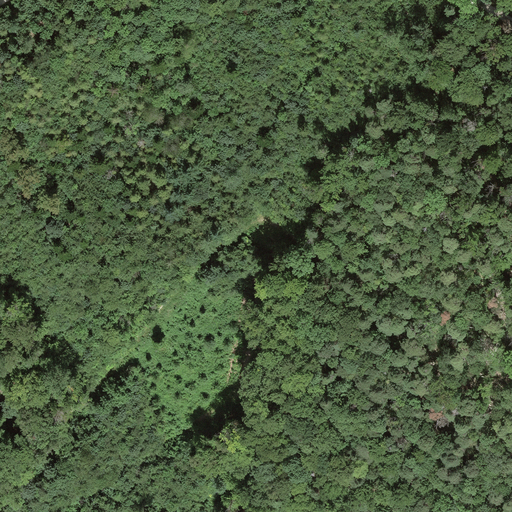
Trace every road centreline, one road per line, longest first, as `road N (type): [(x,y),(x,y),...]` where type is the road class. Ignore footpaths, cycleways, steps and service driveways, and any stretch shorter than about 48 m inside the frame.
road 1 (track): [(0,488),(190,277),(254,231),(306,250),(371,314),(511,397)]
road 2 (track): [(29,511),(229,404),(428,481)]
road 3 (track): [(190,277),(0,348)]
